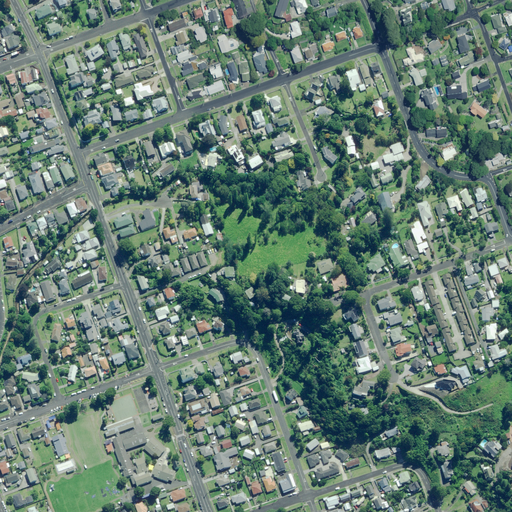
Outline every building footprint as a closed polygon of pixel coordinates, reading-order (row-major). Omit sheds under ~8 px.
[(60,8),(67,6),(64,0),(55,0),(57,3),(58,2),(60,8)] [(121,9),(117,0),(108,0),(113,12),(121,9)] [(240,17),(248,14),(246,9),(247,9),(246,6),(244,0),(243,1),(243,0),(233,0),(235,5),(237,5),(239,10),(238,10),(240,17)] [(289,0),(279,0),(275,14),(286,17),(287,20),(292,18),(291,13),(286,14),(285,11),(289,0)] [(309,10),(305,0),(294,0),(297,6),(299,13),(309,10)] [(443,0),(444,1),(443,1),(445,8),(448,7),(449,10),(456,8),(453,0),(443,0)] [(51,5),(49,2),(44,5),(45,7),(35,13),(39,20),(53,13),(49,6),(51,5)] [(338,12),(335,6),(327,8),(329,15),(338,12)] [(234,14),(232,7),(230,8),(230,7),(227,8),(223,10),(228,27),(234,25),(233,22),(231,15),(234,14)] [(413,10),(412,7),(400,10),(404,23),(413,20),(410,11),(413,10)] [(204,15),(201,8),(197,9),(197,8),(193,10),(195,15),(194,16),(195,18),(204,15)] [(219,14),(218,8),(208,11),(211,22),(220,19),(219,14)] [(97,20),(95,11),(88,13),(91,22),(97,20)] [(502,21),(499,14),(491,16),(495,28),(498,27),(499,33),(506,31),(505,26),(503,26),(501,22),(502,21)] [(187,25),(184,18),(169,23),(169,24),(171,30),(187,25)] [(302,33),(298,21),(291,23),(293,31),(291,31),(293,36),(302,33)] [(56,26),(55,24),(46,27),(50,37),(62,33),(59,25),(56,26)] [(15,33),(12,26),(1,31),(4,38),(15,33)] [(204,31),(201,26),(195,29),(198,33),(195,34),(197,39),(199,38),(201,42),(208,39),(204,30),(204,31)] [(363,36),(360,26),(358,27),(358,26),(353,28),(354,29),(353,29),(356,38),(363,36)] [(188,38),(185,30),(176,34),(178,40),(176,41),(178,44),(189,40),(188,38)] [(347,37),(345,31),(336,34),(338,41),(347,37)] [(470,48),(466,33),(457,36),(459,43),(461,51),(470,48)] [(130,42),(127,34),(119,38),(124,51),(130,49),(129,46),(131,46),(129,43),(130,42)] [(140,39),(138,35),(133,37),(139,52),(138,52),(141,59),(147,57),(146,52),(147,52),(142,38),(140,39)] [(226,38),(225,35),(217,37),(222,52),(238,46),(236,41),(229,43),(227,38),(226,38)] [(17,36),(14,37),(13,37),(5,40),(7,45),(8,50),(21,46),(17,36)] [(432,52),(443,45),(442,44),(445,42),(444,39),(440,41),(438,39),(437,40),(436,38),(429,43),(430,45),(428,46),(432,52)] [(510,42),(504,38),(499,45),(505,49),(510,42)] [(334,41),(331,42),(331,41),(322,44),(325,51),(334,48),(333,46),(335,45),(334,41)] [(117,47),(115,43),(105,47),(111,61),(118,59),(115,52),(119,51),(118,47),(117,47)] [(184,51),(187,50),(186,48),(185,48),(184,44),(171,47),(173,54),(178,52),(178,51),(183,50),(184,51)] [(319,51),(316,44),(309,46),(310,48),(305,49),(307,56),(315,54),(314,52),(319,51)] [(303,59),(298,46),(290,49),(295,62),(303,59)] [(104,55),(99,47),(86,55),(91,63),(104,55)] [(414,48),(412,48),(412,47),(406,49),(409,57),(403,59),(405,65),(417,60),(418,62),(424,59),(423,56),(424,56),(423,52),(416,55),(414,48)] [(190,57),(188,50),(177,54),(179,61),(190,57)] [(476,59),(472,51),(468,53),(468,54),(457,60),(460,66),(465,63),(466,64),(476,59)] [(266,55),(265,52),(253,56),(257,69),(259,68),(260,72),(264,70),(264,72),(269,71),(264,55),(266,55)] [(449,64),(446,55),(440,57),(443,65),(449,64)] [(79,73),(77,67),(73,56),(67,58),(67,60),(65,61),(69,70),(66,71),(68,76),(74,74),(75,76),(78,75),(77,73),(79,73)] [(190,66),(188,60),(184,62),(185,65),(183,66),(184,69),(182,70),(184,75),(194,71),(192,65),(190,66)] [(238,74),(234,61),(227,63),(231,74),(231,80),(233,80),(233,82),(238,83),(239,78),(238,78),(238,74)] [(244,79),(250,78),(249,72),(247,72),(247,69),(249,69),(248,61),(239,62),(241,73),(242,73),(244,79)] [(96,70),(93,63),(87,65),(89,72),(96,70)] [(383,76),(378,63),(370,66),(376,79),(383,76)] [(223,74),(220,64),(209,67),(211,72),(212,72),(213,77),(223,74)] [(365,70),(364,66),(359,68),(366,86),(371,84),(369,80),(371,79),(367,69),(365,70)] [(418,71),(414,67),(410,73),(414,77),(416,84),(423,82),(421,76),(427,74),(425,69),(420,70),(418,71)] [(153,68),(150,69),(150,68),(137,73),(139,80),(145,78),(146,79),(152,76),(151,74),(155,72),(153,68)] [(29,77),(30,83),(33,83),(32,81),(38,80),(37,75),(39,74),(38,69),(31,71),(32,76),(29,77)] [(461,76),(459,70),(451,73),(454,79),(461,76)] [(360,84),(356,71),(346,74),(352,92),(356,91),(355,86),(360,84)] [(205,79),(203,72),(187,78),(191,87),(199,84),(198,81),(205,79)] [(30,83),(29,77),(26,77),(25,73),(18,74),(19,79),(21,79),(22,86),(30,84),(30,83)] [(84,76),(83,74),(70,79),(71,82),(69,83),(71,88),(83,84),(84,88),(87,86),(88,87),(94,85),(92,80),(87,82),(85,76),(84,76)] [(16,84),(13,75),(6,77),(7,82),(9,81),(10,86),(16,84)] [(125,79),(124,76),(114,80),(117,88),(134,82),(132,76),(125,79)] [(341,80),(339,76),(330,79),(331,80),(328,81),(330,89),(336,87),(338,94),(343,92),(339,80),(341,80)] [(491,87),(489,79),(477,83),(478,85),(473,86),(475,91),(479,89),(480,91),(491,87)] [(225,88),(222,80),(213,83),(213,84),(204,87),(205,90),(203,91),(204,95),(206,94),(207,95),(225,88)] [(320,88),(312,84),(305,97),(313,101),(320,88)] [(38,88),(37,85),(25,89),(28,95),(42,90),(41,87),(38,88)] [(142,90),(141,85),(135,87),(136,92),(134,92),(138,103),(143,101),(142,100),(154,96),(153,93),(151,93),(149,87),(142,90)] [(434,101),(432,97),(435,96),(434,91),(433,92),(431,87),(429,88),(429,87),(424,89),(424,91),(422,92),(424,96),(425,96),(427,103),(429,103),(431,108),(439,105),(437,100),(434,101)] [(203,96),(202,89),(192,91),(188,94),(191,99),(195,97),(203,96)] [(93,95),(91,90),(83,93),(82,92),(75,95),(77,102),(87,98),(86,97),(93,95)] [(385,93),(385,90),(381,92),(383,99),(389,97),(387,92),(385,93)] [(24,99),(23,94),(20,95),(20,96),(14,98),(18,109),(24,107),(21,100),(24,99)] [(35,103),(37,108),(41,106),(42,108),(46,106),(47,109),(52,107),(50,104),(49,104),(45,94),(37,97),(36,95),(32,97),(35,103)] [(278,99),(277,97),(269,100),(272,109),(273,109),(275,113),(282,110),(279,102),(281,101),(280,99),(278,99)] [(133,105),(131,98),(123,100),(125,107),(133,105)] [(166,103),(164,98),(153,102),(154,106),(156,105),(159,113),(168,109),(167,106),(168,106),(167,103),(166,103)] [(10,103),(9,100),(0,102),(0,111),(3,111),(2,109),(9,106),(8,103),(10,103)] [(86,105),(85,101),(76,104),(77,108),(78,107),(80,112),(90,108),(88,104),(86,105)] [(487,110),(474,101),(470,107),(472,108),(470,109),(476,114),(477,112),(483,116),(487,110)] [(384,113),(381,102),(373,105),(377,119),(384,116),(383,113),(384,113)] [(119,106),(116,106),(111,107),(111,115),(113,115),(113,123),(121,122),(119,106)] [(0,122),(17,116),(14,107),(6,110),(6,111),(0,112),(0,122)] [(325,110),(326,109),(323,108),(323,109),(319,107),(313,119),(320,122),(322,118),(327,120),(330,113),(327,112),(327,111),(325,110)] [(36,120),(37,123),(39,122),(40,123),(51,120),(50,117),(51,117),(50,113),(49,114),(48,111),(46,112),(45,109),(34,113),(34,112),(27,114),(28,119),(33,118),(34,121),(36,120)] [(97,114),(96,111),(88,114),(89,117),(83,119),(86,130),(94,127),(94,126),(102,123),(98,114),(97,114)] [(130,122),(137,120),(137,119),(138,119),(136,111),(124,115),(127,123),(130,121),(130,122)] [(153,117),(150,111),(144,113),(145,115),(143,115),(144,120),(153,117)] [(265,125),(261,112),(257,113),(257,112),(252,114),(255,123),(253,124),(254,127),(256,126),(257,128),(265,125)] [(222,136),(229,134),(226,126),(227,118),(221,117),(219,128),(222,136)] [(248,129),(243,117),(236,119),(240,132),(248,129)] [(58,128),(55,120),(44,124),(45,128),(47,127),(48,131),(58,128)] [(289,125),(287,120),(277,123),(279,129),(289,125)] [(211,127),(209,122),(205,123),(206,124),(199,126),(200,130),(199,130),(201,135),(203,135),(204,138),(210,136),(211,139),(215,138),(214,137),(216,136),(212,126),(211,127)] [(448,134),(447,127),(427,129),(427,136),(448,134)] [(2,130),(2,128),(0,128),(0,138),(8,136),(6,129),(2,130)] [(59,135),(57,129),(48,132),(50,138),(59,135)] [(179,145),(180,144),(181,147),(183,146),(186,155),(193,152),(189,141),(190,140),(187,131),(175,135),(179,145)] [(290,143),(287,133),(280,135),(281,138),(274,141),(275,143),(272,144),(274,148),(277,147),(278,150),(282,149),(281,146),(284,145),(285,147),(289,146),(289,143),(290,143)] [(355,147),(352,138),(345,140),(348,148),(347,149),(347,156),(355,156),(355,147)] [(56,146),(54,141),(44,145),(44,144),(30,149),(32,155),(56,146)] [(156,156),(151,142),(143,145),(147,158),(146,158),(148,164),(153,162),(152,158),(156,156)] [(170,154),(166,145),(159,148),(163,159),(166,157),(166,156),(170,154)] [(404,153),(401,145),(391,148),(393,154),(383,157),(385,165),(390,163),(390,165),(396,163),(404,160),(402,154),(404,153)] [(442,149),(444,153),(445,155),(443,156),(444,159),(453,155),(452,154),(457,152),(454,146),(450,148),(449,146),(442,149)] [(59,147),(51,150),(51,151),(48,153),(50,158),(65,152),(63,147),(59,148),(59,147)] [(241,166),(245,163),(244,161),(242,156),(241,157),(235,147),(231,149),(232,150),(228,152),(231,158),(233,157),(237,165),(240,163),(241,166)] [(0,156),(8,154),(6,148),(0,150),(0,156)] [(337,161),(330,154),(330,152),(328,153),(327,148),(322,150),(325,159),(333,166),(337,161)] [(287,154),(286,151),(282,153),(283,155),(274,158),(277,165),(294,158),(292,153),(287,154)] [(500,160),(504,159),(502,151),(481,157),(485,171),(494,169),(493,164),(501,162),(500,160)] [(106,160),(104,155),(101,157),(100,156),(93,158),(97,167),(109,163),(108,159),(106,160)] [(214,169),(214,170),(215,167),(216,167),(216,165),(215,165),(215,163),(216,163),(217,159),(218,160),(218,161),(222,162),(222,158),(217,157),(217,155),(213,155),(213,156),(210,155),(208,168),(204,167),(203,170),(208,171),(207,172),(213,173),(214,169)] [(136,168),(132,157),(123,160),(126,170),(130,169),(131,172),(133,172),(132,170),(136,168)] [(263,164),(258,157),(248,164),(252,171),(263,164)] [(31,165),(33,172),(39,169),(43,167),(42,165),(41,166),(39,162),(31,165)] [(380,169),(378,163),(370,165),(373,172),(380,169)] [(0,175),(6,173),(4,168),(10,166),(9,164),(0,167),(0,175)] [(114,167),(113,164),(97,169),(100,178),(113,173),(111,168),(114,167)] [(171,165),(159,174),(160,175),(158,177),(160,179),(162,177),(163,179),(175,170),(171,165)] [(49,169),(54,185),(57,184),(57,186),(62,184),(58,170),(56,171),(55,167),(49,169)] [(72,172),(73,172),(71,169),(70,169),(69,167),(61,170),(66,182),(75,178),(72,172)] [(10,178),(12,183),(14,182),(12,177),(14,177),(12,172),(2,175),(4,180),(10,178)] [(305,182),(303,172),(297,174),(301,193),(312,190),(310,181),(305,182)] [(36,175),(35,173),(28,175),(29,178),(28,178),(34,195),(38,194),(44,192),(38,175),(36,175)] [(50,190),(50,191),(53,190),(52,189),(54,188),(48,173),(42,175),(48,191),(50,190)] [(111,188),(111,187),(117,184),(117,186),(119,185),(117,179),(123,178),(121,173),(101,180),(103,184),(104,184),(106,190),(111,188)] [(393,181),(390,174),(385,176),(386,177),(380,179),(383,185),(393,181)] [(431,182),(425,178),(421,183),(420,183),(416,189),(422,194),(431,182)] [(200,189),(199,184),(193,185),(193,187),(190,187),(192,200),(198,199),(197,189),(200,189)] [(28,197),(25,187),(21,188),(20,186),(16,188),(20,201),(25,199),(25,198),(28,197)] [(117,186),(115,186),(116,188),(110,190),(113,197),(118,195),(117,190),(118,190),(117,186)] [(361,202),(361,201),(361,200),(366,196),(360,189),(354,194),(355,196),(350,201),(351,202),(346,206),(350,210),(355,206),(354,206),(359,202),(361,202)] [(8,198),(6,191),(0,193),(0,198),(1,201),(3,200),(7,212),(15,210),(12,202),(11,202),(10,198),(8,198)] [(470,197),(466,191),(460,194),(467,208),(473,204),(470,199),(472,198),(471,197),(470,197)] [(483,193),(482,191),(476,193),(477,195),(475,196),(477,201),(476,201),(476,204),(481,202),(482,203),(485,202),(484,201),(487,200),(485,193),(483,193)] [(391,202),(389,196),(377,201),(379,207),(380,206),(383,214),(393,210),(390,203),(391,202)] [(462,210),(457,197),(447,200),(452,215),(455,214),(453,210),(454,210),(454,207),(456,207),(458,212),(462,210)] [(82,199),(74,202),(78,210),(77,210),(78,214),(88,210),(85,201),(83,202),(82,199)] [(78,215),(73,204),(66,207),(71,219),(76,217),(75,216),(78,215)] [(430,211),(431,211),(429,206),(428,207),(427,204),(417,208),(424,227),(429,225),(427,219),(432,218),(430,211)] [(446,207),(445,204),(435,208),(440,219),(444,218),(444,216),(448,215),(445,208),(446,207)] [(478,217),(475,208),(470,210),(473,219),(478,217)] [(59,215),(57,212),(53,214),(59,227),(69,222),(64,213),(59,215)] [(150,215),(149,212),(143,215),(145,221),(139,224),(142,231),(156,225),(154,222),(156,221),(153,214),(150,215)] [(45,218),(49,227),(51,226),(50,225),(55,223),(52,215),(45,218)] [(133,224),(130,215),(124,217),(113,221),(117,230),(133,224)] [(211,218),(208,219),(207,218),(210,217),(210,215),(200,219),(203,227),(202,227),(206,237),(213,234),(211,227),(210,227),(209,225),(213,223),(211,218)] [(376,221),(372,215),(362,224),(366,229),(376,221)] [(36,223),(42,238),(45,236),(43,231),(48,229),(43,219),(38,221),(39,222),(36,223)] [(39,231),(35,223),(27,226),(32,236),(35,234),(35,233),(39,231)] [(417,245),(422,243),(420,237),(424,235),(419,223),(415,225),(417,230),(412,232),(417,245)] [(499,230),(497,224),(492,226),(492,225),(484,227),(487,235),(493,234),(492,233),(499,230)] [(135,234),(133,227),(119,233),(121,239),(135,234)] [(171,234),(169,229),(163,231),(166,240),(170,239),(172,244),(178,242),(174,232),(171,234)] [(443,236),(440,229),(434,231),(437,238),(443,236)] [(185,241),(189,239),(189,240),(191,239),(197,236),(195,230),(183,234),(185,241)] [(90,240),(87,232),(76,236),(79,244),(90,240)] [(7,238),(3,239),(5,248),(4,248),(4,251),(6,250),(6,253),(12,251),(12,250),(14,250),(11,238),(8,239),(7,238)] [(99,246),(96,239),(83,244),(85,247),(86,246),(88,251),(99,246)] [(417,253),(417,252),(416,252),(412,241),(405,243),(406,248),(408,255),(411,254),(412,256),(414,256),(415,259),(419,258),(417,253)] [(426,242),(422,243),(417,246),(420,253),(423,252),(422,250),(429,247),(426,242)] [(37,257),(32,243),(26,245),(27,250),(23,252),(25,257),(22,258),(25,266),(30,264),(28,259),(32,258),(32,259),(37,257)] [(151,255),(148,247),(142,249),(143,252),(140,253),(141,255),(144,254),(144,257),(151,255)] [(403,258),(399,249),(389,253),(396,270),(409,264),(405,257),(403,258)] [(97,259),(94,251),(82,256),(84,262),(86,261),(87,263),(97,259)] [(208,265),(203,252),(196,255),(201,268),(208,265)] [(170,263),(166,254),(161,256),(165,265),(170,263)] [(199,268),(194,256),(188,258),(193,271),(199,268)] [(385,266),(379,256),(374,260),(375,261),(370,264),(371,265),(367,268),(370,272),(372,271),(374,273),(376,272),(377,274),(382,271),(380,269),(385,266)] [(150,264),(152,269),(155,268),(157,271),(160,270),(156,258),(149,260),(150,261),(147,262),(148,265),(150,264)] [(191,271),(186,258),(180,261),(185,274),(191,271)] [(62,266),(56,259),(45,270),(49,274),(52,271),(54,272),(58,268),(59,269),(62,266)] [(508,266),(506,259),(497,262),(500,269),(508,266)] [(99,265),(98,261),(90,264),(92,269),(96,268),(99,265)] [(333,267),(331,261),(317,266),(320,274),(330,271),(330,272),(335,270),(334,267),(333,267)] [(173,270),(171,264),(162,267),(164,273),(168,271),(171,279),(181,275),(178,269),(173,270)] [(500,274),(496,265),(488,268),(491,278),(500,274)] [(106,272),(105,269),(99,269),(99,282),(107,281),(106,272)] [(234,278),(233,269),(225,270),(226,279),(234,278)] [(474,278),(471,270),(466,271),(468,276),(464,278),(467,286),(480,282),(478,276),(474,278)] [(62,296),(70,293),(66,281),(68,280),(65,272),(59,274),(62,281),(58,283),(62,296)] [(93,281),(90,274),(72,282),(75,290),(93,281)] [(145,280),(143,274),(136,277),(142,292),(149,289),(146,283),(148,283),(147,279),(145,280)] [(450,299),(455,298),(458,297),(456,293),(454,294),(453,290),(455,289),(453,283),(451,283),(450,281),(452,281),(450,275),(443,278),(446,286),(447,286),(448,290),(447,290),(450,299)] [(17,278),(10,277),(9,281),(8,281),(6,291),(14,292),(17,278)] [(349,287),(347,278),(332,282),(333,286),(331,287),(332,290),(334,289),(335,293),(340,291),(339,290),(342,289),(342,290),(346,289),(346,288),(349,287)] [(434,289),(433,289),(431,286),(433,285),(432,281),(424,284),(432,306),(440,303),(438,299),(436,300),(435,297),(437,297),(434,289)] [(51,285),(50,282),(46,283),(46,282),(40,284),(47,303),(55,300),(50,285),(51,285)] [(305,289),(305,283),(297,283),(296,295),(305,295),(305,289)] [(250,301),(259,294),(254,287),(245,293),(250,301)] [(418,301),(423,299),(422,297),(424,297),(422,293),(420,293),(418,287),(411,290),(415,300),(417,299),(418,301)] [(175,294),(172,288),(164,291),(168,301),(175,298),(174,294),(175,294)] [(221,296),(213,289),(208,295),(215,300),(217,305),(224,302),(221,296)] [(485,295),(481,291),(478,293),(477,292),(475,294),(476,295),(474,297),(478,301),(485,295)] [(44,302),(41,294),(39,295),(40,298),(37,299),(34,292),(28,295),(29,298),(25,299),(28,308),(34,306),(34,305),(38,303),(39,304),(44,302)] [(291,298),(284,295),(281,300),(288,304),(291,298)] [(155,307),(152,298),(150,299),(150,300),(146,302),(148,307),(149,306),(150,309),(155,307)] [(391,304),(389,298),(377,303),(381,311),(387,309),(387,310),(396,306),(395,303),(391,304)] [(459,323),(466,320),(465,316),(463,317),(461,313),(464,312),(462,306),(459,307),(458,303),(460,302),(458,298),(455,299),(451,301),(454,310),(455,309),(457,314),(456,314),(459,323)] [(121,311),(118,301),(109,304),(110,307),(107,308),(108,311),(111,310),(113,318),(118,316),(117,313),(121,311)] [(104,318),(99,305),(94,307),(95,308),(92,309),(95,316),(97,315),(99,320),(104,318)] [(183,310),(181,305),(174,308),(177,313),(183,310)] [(442,313),(440,309),(442,309),(441,305),(433,307),(436,314),(436,316),(441,330),(449,327),(447,323),(445,324),(444,321),(445,320),(442,313)] [(165,316),(169,314),(167,307),(155,312),(157,317),(158,318),(159,322),(167,319),(165,316)] [(360,319),(354,310),(345,315),(343,316),(345,321),(351,318),(354,323),(360,319)] [(494,317),(493,310),(482,310),(482,322),(490,322),(490,317),(494,317)] [(92,329),(92,327),(93,326),(91,321),(90,321),(87,313),(81,315),(82,318),(79,319),(81,325),(83,324),(85,331),(89,342),(94,340),(92,333),(93,332),(92,329)] [(390,319),(388,313),(383,314),(385,319),(388,318),(389,321),(386,322),(388,325),(390,324),(391,327),(403,322),(400,315),(390,319)] [(70,322),(69,320),(65,321),(68,329),(73,328),(74,329),(76,328),(73,321),(70,322)] [(122,327),(119,320),(113,322),(115,328),(113,329),(115,335),(119,333),(119,332),(129,329),(127,325),(122,327)] [(466,321),(459,323),(462,332),(464,332),(465,336),(464,336),(467,345),(475,343),(473,339),(471,340),(470,336),(472,335),(469,328),(467,329),(466,325),(468,325),(466,321)] [(206,325),(205,322),(196,326),(200,335),(211,330),(208,324),(206,325)] [(224,327),(214,322),(212,325),(215,327),(213,329),(217,331),(218,330),(222,331),(224,327)] [(171,333),(167,323),(157,327),(157,329),(159,328),(161,332),(162,332),(163,336),(171,333)] [(62,326),(55,325),(51,341),(56,342),(55,344),(58,345),(62,326)] [(312,330),(304,325),(301,329),(309,334),(312,330)] [(358,329),(357,325),(350,327),(354,340),(361,338),(360,335),(364,333),(362,327),(358,329)] [(497,329),(496,325),(490,325),(490,326),(486,327),(487,340),(495,340),(495,334),(496,334),(496,329),(497,329)] [(438,334),(436,326),(427,329),(428,333),(425,334),(427,339),(435,337),(434,335),(438,334)] [(401,333),(400,328),(391,331),(392,335),(390,336),(393,344),(403,340),(404,341),(406,340),(404,335),(400,337),(399,334),(401,333)] [(450,353),(457,350),(456,347),(454,347),(453,344),(454,344),(451,337),(452,336),(449,328),(442,331),(450,353)] [(197,336),(194,329),(185,332),(188,339),(197,336)] [(299,334),(299,330),(293,330),(294,336),(296,336),(297,345),(302,344),(302,340),(304,339),(304,336),(301,336),(301,334),(299,334)] [(509,335),(506,330),(498,335),(501,340),(509,335)] [(176,344),(174,337),(167,340),(168,341),(166,342),(169,350),(175,348),(174,345),(176,344)] [(368,355),(363,341),(355,344),(356,346),(353,347),(356,355),(359,354),(360,357),(368,355)] [(99,353),(96,344),(89,347),(92,355),(99,353)] [(403,355),(404,354),(412,352),(410,345),(405,346),(404,344),(397,346),(397,348),(395,349),(397,356),(398,357),(399,357),(399,358),(400,358),(401,358),(402,357),(403,357),(403,356),(403,355)] [(128,346),(125,347),(130,361),(140,357),(137,348),(135,349),(134,346),(132,345),(128,346)] [(500,352),(497,345),(491,347),(492,350),(489,351),(493,360),(507,355),(506,351),(500,352)] [(72,356),(69,349),(61,352),(63,359),(72,356)] [(243,360),(240,353),(230,357),(231,362),(233,361),(234,365),(238,364),(237,362),(243,360)] [(126,363),(123,354),(108,359),(109,363),(113,362),(115,366),(118,365),(118,366),(123,365),(122,364),(126,363)] [(14,367),(16,372),(23,369),(22,366),(24,365),(26,368),(29,367),(28,363),(32,361),(29,355),(17,360),(19,365),(14,367)] [(109,370),(105,358),(99,360),(97,355),(92,357),(94,363),(99,361),(102,370),(104,370),(106,376),(109,374),(108,370),(109,370)] [(484,359),(483,355),(477,357),(478,361),(473,363),(476,371),(479,369),(480,372),(484,371),(483,368),(485,367),(482,359),(484,359)] [(372,360),(370,356),(357,361),(359,366),(363,365),(364,367),(359,369),(357,370),(359,375),(373,369),(374,371),(379,369),(378,366),(377,367),(375,362),(370,363),(369,361),(372,360)] [(422,370),(426,365),(416,358),(413,364),(422,370)] [(224,373),(220,363),(215,365),(216,367),(213,368),(215,371),(213,372),(216,378),(223,375),(222,373),(224,373)] [(447,373),(444,364),(438,366),(438,368),(435,369),(436,374),(438,373),(438,376),(447,373)] [(470,376),(466,366),(460,369),(457,367),(453,369),(451,373),(457,375),(458,374),(460,375),(464,383),(469,381),(467,378),(470,376)] [(78,369),(71,367),(68,381),(74,383),(78,369)] [(85,375),(84,375),(85,378),(86,378),(87,379),(90,377),(97,374),(94,368),(84,371),(85,375)] [(247,371),(246,368),(238,371),(241,378),(247,376),(247,377),(250,376),(248,370),(247,371)] [(196,379),(193,371),(191,372),(190,370),(179,373),(182,384),(196,379)] [(38,375),(23,373),(22,380),(27,380),(27,382),(33,383),(33,381),(36,382),(40,381),(38,375)] [(8,396),(14,394),(13,391),(14,391),(13,387),(16,386),(13,378),(9,379),(10,380),(7,381),(8,382),(3,383),(8,396)] [(355,387),(353,396),(362,397),(362,396),(367,397),(369,387),(374,388),(375,383),(363,381),(362,389),(355,387)] [(38,393),(41,393),(39,386),(36,387),(35,384),(27,387),(32,400),(36,399),(37,400),(40,399),(38,393)] [(195,391),(193,392),(192,388),(183,391),(184,396),(186,402),(197,398),(196,396),(197,396),(195,391)] [(210,395),(208,388),(202,390),(204,397),(210,395)] [(247,390),(246,388),(240,390),(242,397),(244,397),(245,400),(251,398),(249,390),(247,390)] [(227,394),(226,391),(219,393),(224,406),(231,404),(230,401),(232,400),(230,394),(227,394)] [(289,396),(287,398),(291,401),(297,394),(292,391),(289,396)] [(220,406),(216,394),(210,396),(212,399),(209,400),(212,409),(220,406)] [(22,408),(18,397),(10,400),(12,406),(15,405),(17,410),(22,408)] [(261,406),(259,399),(248,403),(250,410),(261,406)] [(9,409),(5,400),(2,401),(3,402),(0,403),(0,411),(0,412),(9,409)] [(207,413),(203,402),(197,405),(196,404),(185,408),(187,412),(190,410),(192,416),(201,412),(202,415),(207,413)] [(308,408),(305,405),(300,409),(301,410),(298,411),(299,413),(297,415),(299,419),(308,413),(306,410),(308,408)] [(238,415),(236,407),(229,409),(231,418),(238,415)] [(258,426),(267,423),(265,415),(265,416),(264,412),(255,415),(258,426)] [(200,420),(199,417),(192,419),(195,430),(196,429),(197,431),(203,430),(202,428),(205,427),(204,422),(206,422),(205,419),(200,420)] [(132,419),(104,429),(107,438),(135,428),(132,419)] [(246,425),(238,421),(234,427),(243,431),(246,425)] [(259,433),(254,421),(249,423),(253,435),(259,433)] [(314,428),(311,421),(298,427),(301,434),(302,433),(304,437),(309,434),(307,431),(314,428)] [(225,435),(222,427),(215,429),(218,438),(225,435)] [(271,435),(268,427),(262,429),(265,438),(271,435)] [(399,433),(395,427),(385,433),(389,439),(399,433)] [(34,439),(38,437),(39,439),(41,438),(41,437),(45,435),(43,429),(37,431),(37,429),(33,430),(33,432),(32,432),(34,439)] [(22,431),(17,432),(21,443),(31,439),(29,434),(24,436),(22,431)] [(143,434),(122,442),(125,451),(146,443),(143,434)] [(205,443),(202,434),(198,435),(199,438),(196,439),(198,445),(205,443)] [(16,446),(12,436),(5,438),(9,449),(16,446)] [(250,443),(248,436),(239,439),(242,446),(250,443)] [(68,454),(63,440),(61,441),(59,437),(52,439),(58,457),(68,454)] [(118,439),(111,441),(128,486),(134,484),(118,439)] [(165,451),(152,439),(143,450),(153,458),(155,456),(158,459),(165,451)] [(319,444),(315,439),(306,446),(310,452),(319,444)] [(232,447),(230,440),(222,443),(224,450),(232,447)] [(493,444),(492,443),(490,445),(489,444),(483,450),(488,454),(489,453),(492,456),(491,457),(494,459),(498,454),(494,450),(496,448),(498,451),(502,447),(499,445),(499,444),(495,441),(493,444)] [(276,450),(274,443),(263,446),(266,453),(276,450)] [(400,450),(398,444),(391,447),(394,453),(400,450)] [(450,454),(446,445),(436,449),(439,455),(441,454),(442,457),(444,456),(445,457),(448,456),(448,455),(450,454)] [(211,450),(209,447),(200,450),(202,455),(203,454),(204,458),(213,454),(212,450),(211,450)] [(238,454),(236,447),(226,451),(226,452),(213,457),(216,466),(218,472),(232,467),(228,457),(238,454)] [(390,455),(388,447),(375,451),(377,459),(390,455)] [(349,455),(340,448),(335,455),(341,460),(344,462),(349,455)] [(254,454),(246,450),(243,456),(251,460),(254,454)] [(328,458),(332,457),(330,452),(329,452),(329,451),(322,453),(322,452),(320,453),(324,464),(329,462),(328,458)] [(286,470),(280,452),(272,455),(278,473),(286,470)] [(316,458),(315,456),(307,459),(311,468),(316,466),(316,465),(320,463),(318,457),(316,458)] [(360,464),(358,459),(350,461),(351,462),(346,464),(347,469),(360,464)] [(6,465),(5,462),(0,464),(0,469),(0,470),(3,476),(9,474),(7,469),(10,468),(8,464),(6,465)] [(453,474),(450,462),(446,464),(446,465),(443,466),(445,473),(444,474),(446,480),(451,478),(450,476),(453,474)] [(318,480),(340,472),(338,466),(337,466),(336,464),(331,466),(332,469),(323,472),(321,468),(317,470),(317,472),(315,473),(318,480)] [(175,473),(156,466),(152,476),(171,483),(175,473)] [(493,473),(491,468),(485,470),(485,471),(483,472),(486,482),(493,480),(491,474),(493,473)] [(37,482),(32,470),(26,473),(30,485),(37,482)] [(401,485),(408,482),(408,481),(410,480),(407,473),(401,475),(402,480),(396,482),(398,487),(401,486),(401,485)] [(149,474),(134,479),(137,487),(151,481),(149,474)] [(18,475),(16,475),(4,479),(7,487),(11,486),(11,484),(20,480),(18,475)] [(226,475),(223,477),(223,476),(220,477),(220,479),(217,481),(216,481),(217,485),(218,484),(219,487),(230,483),(229,481),(227,481),(227,480),(228,479),(226,475)] [(279,482),(280,485),(283,493),(296,489),(292,475),(286,477),(287,479),(279,482)] [(266,478),(266,480),(263,481),(267,493),(272,491),(271,491),(277,489),(274,482),(273,483),(271,476),(266,478)] [(390,488),(389,488),(386,479),(379,482),(382,489),(383,488),(385,493),(391,491),(391,490),(390,488)] [(475,489),(469,481),(463,486),(471,496),(475,493),(473,491),(475,489)] [(253,496),(260,493),(262,492),(259,484),(258,484),(257,482),(255,482),(251,484),(253,487),(251,488),(253,496)] [(408,487),(411,492),(412,491),(412,492),(420,488),(417,482),(408,487)] [(375,494),(371,485),(366,488),(370,499),(374,497),(373,494),(375,494)] [(350,493),(351,493),(352,498),(363,494),(361,488),(360,489),(350,493)] [(180,492),(179,491),(170,494),(171,497),(170,498),(171,500),(172,500),(173,503),(186,498),(185,495),(185,494),(184,490),(180,492)] [(246,501),(244,493),(231,498),(233,504),(236,503),(237,505),(246,501)] [(20,495),(13,497),(16,508),(26,505),(25,502),(22,502),(20,495)] [(339,504),(336,496),(327,500),(327,502),(326,503),(328,510),(335,508),(334,506),(339,504)] [(402,502),(404,508),(405,509),(409,508),(410,510),(414,508),(413,507),(417,505),(415,501),(417,500),(415,497),(411,498),(402,502)] [(132,503),(130,498),(121,502),(123,507),(132,503)] [(382,505),(380,499),(374,501),(377,510),(382,508),(382,510),(386,508),(384,504),(382,505)] [(229,502),(227,503),(226,500),(217,503),(219,509),(228,506),(230,506),(229,502)] [(483,510),(477,500),(468,506),(472,511),(482,511),(483,510)] [(144,508),(142,503),(135,506),(137,511),(146,511),(147,511),(146,508),(144,508)]
